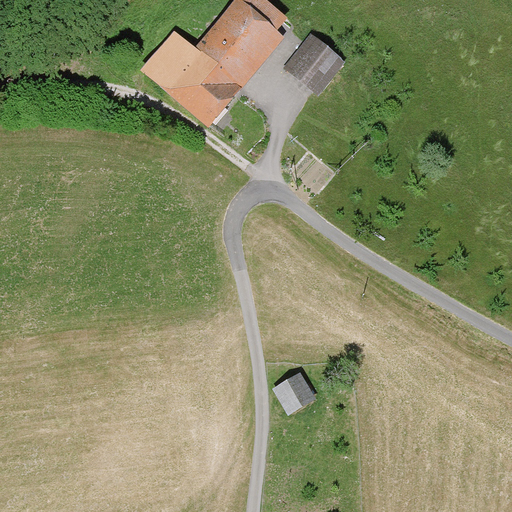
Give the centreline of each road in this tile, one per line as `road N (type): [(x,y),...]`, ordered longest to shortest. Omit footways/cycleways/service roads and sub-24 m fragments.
road 1 (unclassified): [(254,511),(260,377),(233,227),(248,198),(284,196),(400,277),(511,338)]
road 2 (track): [(271,191),(248,166),(137,95),(0,84)]
